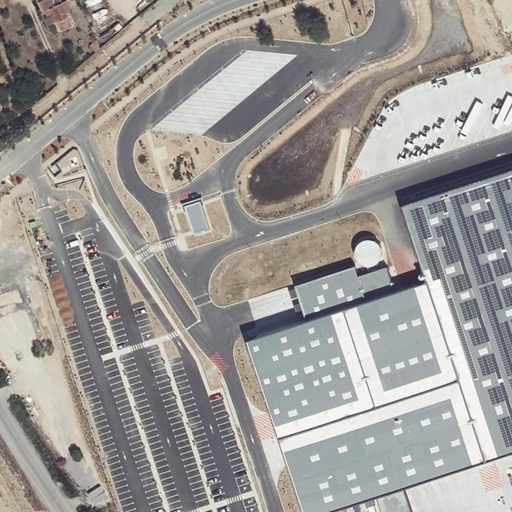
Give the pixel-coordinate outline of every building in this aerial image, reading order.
[(56,0),(41,0),(48,24),(59,22),(61,30),(76,26),(69,0),(57,3),(56,0)] [(511,173),(407,208),(427,286),(397,296),(306,325),(248,343),(269,411),(286,465),(301,511),(336,511),(377,499),(406,489),(511,454),(511,173)] [(200,202),(185,206),(195,237),(210,232),(200,202)] [(294,287),(306,325),(397,296),(388,268),(358,277),(355,267),(294,287)] [(43,280),(0,294),(0,311),(31,301),(46,343),(63,337),(43,280)] [(412,511),(406,489),(377,499),(381,511),(412,511)]
